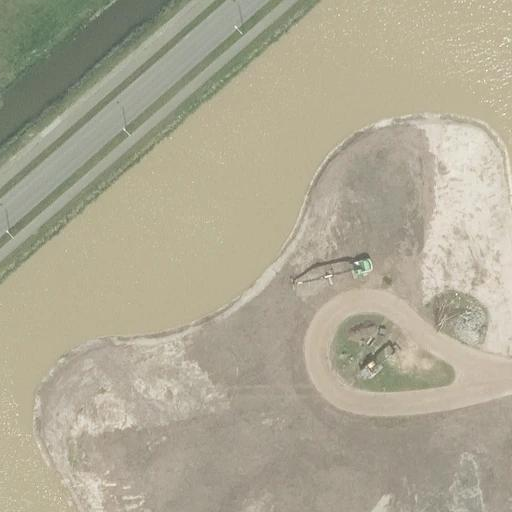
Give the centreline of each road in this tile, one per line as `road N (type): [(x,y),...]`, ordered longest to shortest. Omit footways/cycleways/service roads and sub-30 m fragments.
road 1 (unclassified): [(511,381),(381,405),(339,398),(318,378),(311,351),(318,322),(340,304),(372,300),(465,362),(496,372)]
road 2 (unclassified): [(249,0),(0,218)]
